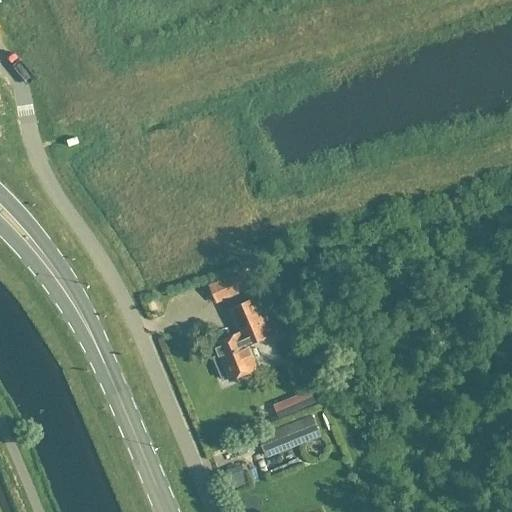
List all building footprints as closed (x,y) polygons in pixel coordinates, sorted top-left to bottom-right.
[(224,300),(250,289),(243,273),(217,284),(224,300)] [(229,383),(255,372),(245,349),(271,338),(255,301),(229,312),(239,335),(213,346),(218,358),(212,360),(220,380),(226,378),(229,383)] [(309,393),(274,407),(278,418),(313,404),(309,393)] [(290,441),(318,430),(313,417),(285,428),(290,441)] [(265,455),(268,466),(287,459),(284,449),(265,455)]
